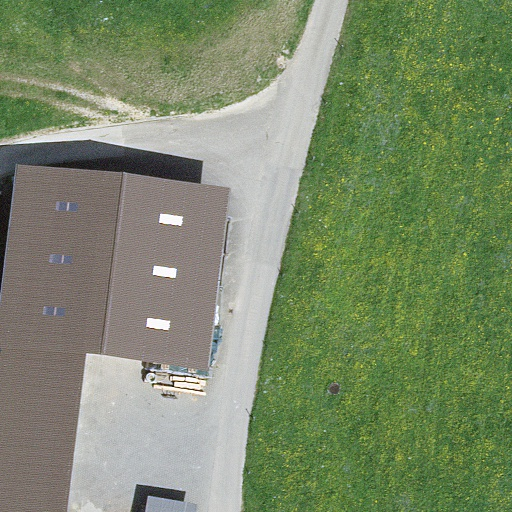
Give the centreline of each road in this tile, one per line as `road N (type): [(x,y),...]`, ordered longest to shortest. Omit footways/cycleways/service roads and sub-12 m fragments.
road 1 (track): [(331,0),(257,302),(229,511)]
road 2 (track): [(301,112),(171,119),(63,148)]
